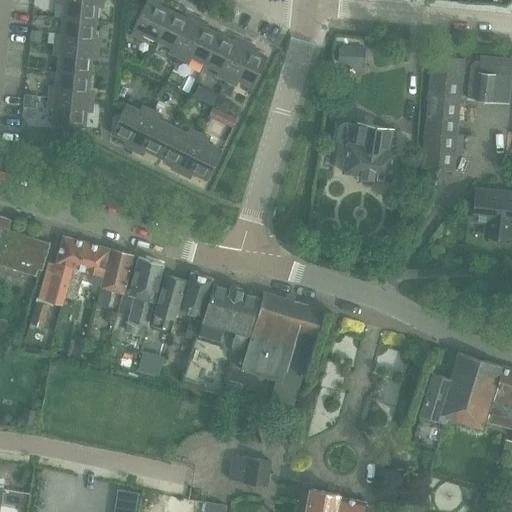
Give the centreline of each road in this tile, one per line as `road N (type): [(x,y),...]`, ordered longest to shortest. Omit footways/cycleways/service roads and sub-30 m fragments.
road 1 (tertiary): [(240,263),(291,272),(511,356)]
road 2 (residential): [(240,263),(311,5)]
road 3 (tertiary): [(240,263),(0,192)]
road 4 (residential): [(511,23),(311,5)]
road 5 (residential): [(0,443),(164,474)]
